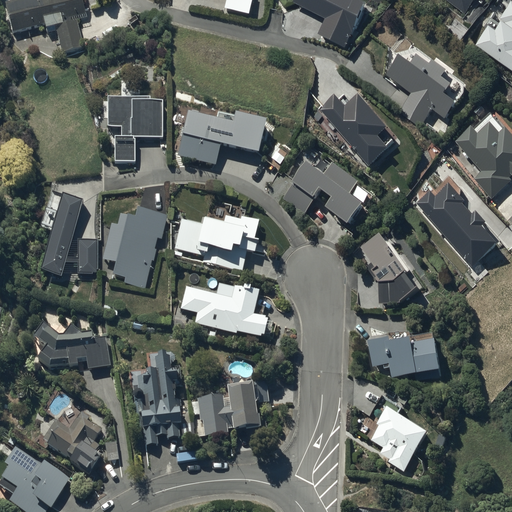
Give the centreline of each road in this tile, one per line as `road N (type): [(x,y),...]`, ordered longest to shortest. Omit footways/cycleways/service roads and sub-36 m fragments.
road 1 (residential): [(316,272),(317,482)]
road 2 (residential): [(121,511),(145,496),(203,480),(317,482)]
